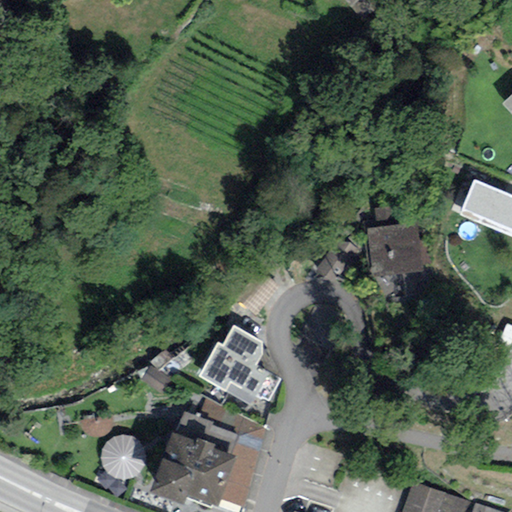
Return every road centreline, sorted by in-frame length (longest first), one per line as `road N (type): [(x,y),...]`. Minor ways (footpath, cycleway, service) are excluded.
road 1 (residential): [(294,415),(296,384),(278,332),(283,313),(310,293),(346,304),(370,365),(407,392),(483,406),(511,379)]
road 2 (unclassified): [(511,456),(294,415)]
